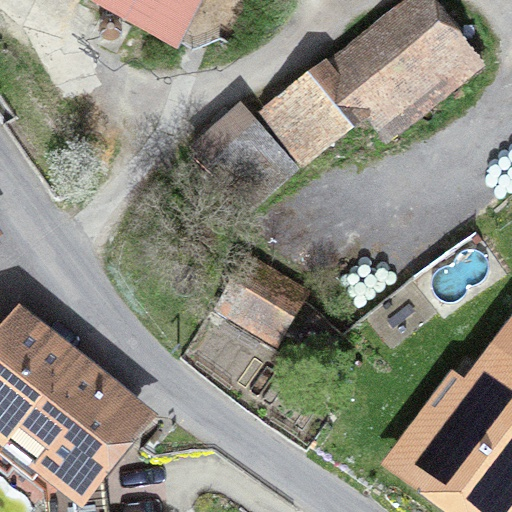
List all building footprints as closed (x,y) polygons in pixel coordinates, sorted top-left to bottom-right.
[(92,0),(164,36),(182,0),(92,0)] [(436,0),(425,0),(335,69),(339,74),(365,109),(376,123),(474,49),(436,0)] [(280,119),(306,154),(365,109),(339,74),(280,119)] [(290,164),(243,109),(194,152),(242,206),(290,164)] [(247,264),(222,305),(280,340),(305,299),(247,264)] [(0,433),(6,438),(66,364),(23,330),(0,359),(0,433)] [(511,511),(511,336),(411,469),(467,511),(511,511)] [(104,379),(73,354),(66,364),(6,438),(43,468),(46,511),(106,511),(103,461),(134,423),(95,391),(104,379)]
